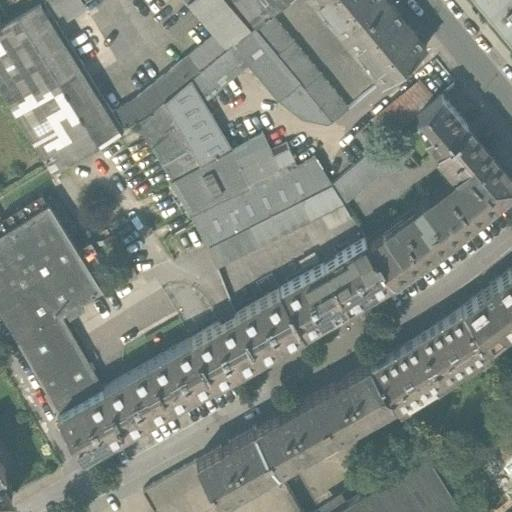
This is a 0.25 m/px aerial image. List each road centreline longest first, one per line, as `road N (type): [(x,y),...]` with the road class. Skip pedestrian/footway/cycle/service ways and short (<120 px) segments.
road 1 (residential): [(32,511),(80,482),(108,485),(279,385)]
road 2 (residential): [(364,336),(448,287),(511,235)]
road 3 (residential): [(511,107),(423,0)]
